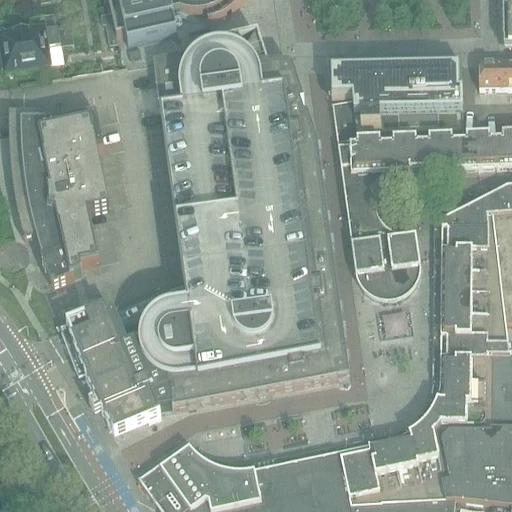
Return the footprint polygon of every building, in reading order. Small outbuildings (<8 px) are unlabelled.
[(230,3),(232,0),(240,0),(243,1),(237,9),(231,15),(224,20),(216,25),(207,27),(207,29),(217,26),(225,21),(233,15),(240,8),(245,0),(106,0),(110,17),(112,27),(116,41),(125,39),(127,50),(176,39),(172,18),(180,16),(187,18),(195,19),(203,18),(211,16),(218,13),(225,9),(230,3)] [(110,17),(100,19),(102,29),(112,27),(110,17)] [(0,43),(2,60),(0,63),(0,70),(0,72),(5,75),(5,78),(48,72),(45,54),(59,52),(72,50),(70,32),(28,39),(27,36),(13,38),(13,41),(0,42),(0,43)] [(197,387),(222,383),(320,364),(299,211),(284,99),(262,102),(260,88),(259,81),(256,75),(253,69),(249,64),(244,60),(257,41),(213,51),(152,65),(160,116),(184,289),(187,312),(179,312),(172,313),(165,315),(158,319),(152,323),(147,328),(143,335),(140,341),(140,346),(139,351),(140,357),(141,363),(144,369),(147,374),(152,379),(157,383),(163,386),(169,387),(175,388),(181,388),(197,386),(197,387)] [(260,88),(262,102),(284,99),(299,211),(324,207),(317,152),(307,122),(304,123),(300,110),(303,110),(296,86),(291,72),(267,73),(257,41),(244,60),(249,64),(253,69),(256,75),(259,81),(260,88)] [(511,93),(511,66),(478,67),(478,94),(511,93)] [(460,68),(329,71),(330,82),(330,104),(352,103),(355,145),(462,141),(460,68)] [(363,297),(364,297),(366,299),(368,301),(371,302),(372,303),(376,305),(380,306),(381,307),(382,306),(383,306),(386,307),(391,306),(395,306),(398,305),(400,304),(401,304),(401,303),(404,302),(407,300),(409,298),(411,296),(412,294),(414,292),(415,290),(416,290),(416,289),(416,288),(417,285),(418,281),(419,279),(419,276),(419,273),(419,271),(415,240),(408,241),(407,241),(405,241),(401,240),(399,240),(396,239),(394,238),(391,237),(391,236),(390,236),(388,235),(384,232),(383,231),(381,228),(378,225),(377,222),(377,221),(376,221),(375,217),(374,213),(374,209),(374,207),(374,204),(375,202),(375,201),(375,200),(376,198),(377,195),(378,193),(380,190),(383,187),(385,184),(386,184),(386,183),(388,182),(391,180),(394,179),(396,178),(398,177),(400,177),(404,177),(405,177),(405,176),(422,176),(423,177),(423,176),(440,175),(440,176),(441,175),(511,172),(511,138),(355,145),(352,106),(331,109),(355,280),(355,282),(356,284),(357,289),(358,290),(359,292),(361,294),(363,296),(363,297)] [(16,212),(23,243),(45,238),(46,242),(39,244),(43,256),(50,254),(51,258),(40,262),(45,276),(51,291),(82,279),(80,271),(98,267),(88,218),(109,214),(97,157),(104,156),(96,118),(44,129),(42,118),(9,117),(9,149),(11,180),(16,212)] [(467,213),(441,226),(440,276),(439,277),(440,277),(440,298),(439,298),(440,299),(440,319),(439,320),(440,320),(439,386),(438,386),(439,387),(436,405),(436,407),(429,420),(421,430),(409,439),(408,439),(408,440),(390,447),(389,446),(389,447),(338,458),(349,511),(353,511),(381,510),(454,506),(490,510),(509,511),(511,511),(511,434),(491,434),(492,361),(508,361),(507,350),(505,333),(511,332),(511,192),(507,192),(467,213)] [(345,360),(324,207),(299,211),(320,364),(320,365),(345,360)] [(139,351),(140,346),(140,341),(127,350),(113,318),(107,321),(105,314),(66,330),(70,340),(91,396),(114,441),(160,421),(159,418),(171,415),(172,419),(227,409),(222,383),(197,387),(197,386),(181,388),(175,388),(169,387),(163,386),(157,383),(152,379),(147,374),(144,369),(141,363),(140,357),(139,351)] [(511,349),(507,350),(508,361),(492,361),(491,434),(511,434),(511,349)] [(320,364),(222,383),(227,409),(349,386),(345,360),(320,365),(320,364)] [(353,511),(349,511),(338,458),(251,476),(238,477),(224,476),(211,471),(199,464),(188,453),(161,472),(160,470),(137,486),(152,507),(162,511),(453,511),(454,506),(381,510),(353,511)]
